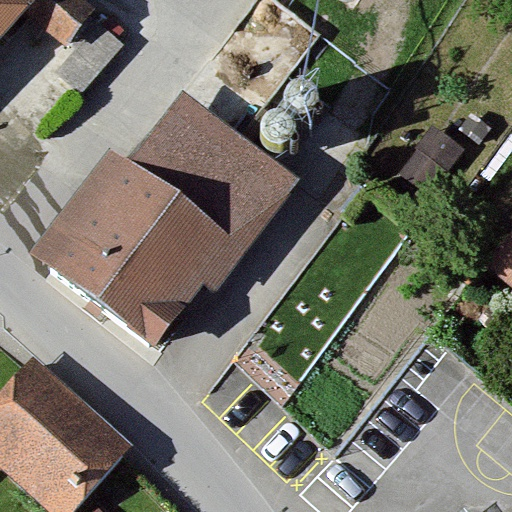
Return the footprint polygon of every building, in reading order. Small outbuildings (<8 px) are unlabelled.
[(0,0),(0,45),(36,6),(29,0),(0,0)] [(287,189),(176,94),(31,262),(142,357),(287,189)] [(450,188),(467,136),(428,124),(411,176),(450,188)] [(511,239),(485,270),(511,293),(511,239)] [(69,511),(124,450),(28,365),(0,397),(0,474),(42,511),(69,511)]
